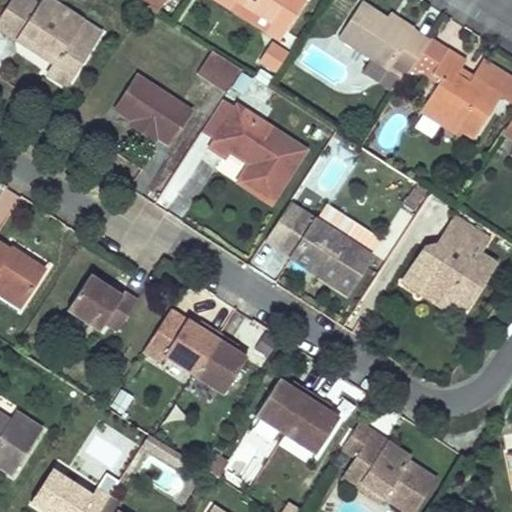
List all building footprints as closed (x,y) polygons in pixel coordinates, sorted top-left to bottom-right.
[(35,0),(8,0),(0,13),(0,24),(18,37),(23,30),(58,53),(53,60),(47,69),(68,83),(102,31),(55,0),(40,0),(39,2),(35,0)] [(137,0),(137,1),(143,5),(157,14),(165,0),(137,0)] [(262,33),(269,22),(235,0),(233,0),(226,10),(262,33)] [(284,0),(235,0),(269,22),(271,23),(280,7),(284,0)] [(278,44),(305,0),(304,0),(284,0),(280,7),(271,23),(269,22),(262,33),(278,44)] [(408,34),(361,4),(338,39),(372,61),(384,69),(387,66),(404,77),(427,42),(410,30),(408,34)] [(58,53),(23,30),(18,37),(53,60),(58,53)] [(0,32),(0,68),(17,44),(0,32)] [(276,71),(286,55),(273,46),(263,62),(276,71)] [(244,70),(214,50),(200,72),(230,91),(244,70)] [(464,63),(447,51),(432,75),(441,81),(420,112),(446,129),(449,125),(470,140),(498,96),(500,94),(472,76),(469,81),(458,74),(464,63)] [(404,77),(387,66),(384,69),(372,61),(365,73),(394,93),(404,77)] [(500,94),(498,96),(511,104),(511,82),(481,63),(472,76),(500,94)] [(255,80),(245,73),(237,86),(246,92),(255,80)] [(194,111),(137,75),(116,109),(134,120),(143,126),(139,132),(152,140),(155,135),(172,146),(194,111)] [(225,99),(204,132),(216,140),(238,107),(225,99)] [(216,140),(212,147),(227,157),(233,148),(252,161),(244,174),(278,196),(308,149),(239,104),(238,107),(216,140)] [(511,116),(501,134),(511,141),(511,154),(511,156),(511,157),(511,116)] [(143,126),(134,120),(130,126),(139,132),(143,126)] [(278,196),(244,174),(240,180),(274,202),(278,196)] [(430,190),(421,184),(407,205),(416,211),(430,190)] [(375,253),(305,208),(282,244),(295,252),(293,256),(350,292),(375,253)] [(427,243),(403,280),(421,292),(424,288),(434,286),(459,303),(467,307),(495,264),(477,253),(487,237),(455,217),(441,239),(448,244),(442,253),(435,248),(427,243)] [(0,282),(30,302),(51,269),(16,246),(14,249),(0,239),(0,282)] [(448,244),(441,239),(435,248),(442,253),(448,244)] [(126,298),(111,288),(93,276),(71,312),(103,333),(109,325),(122,333),(143,301),(130,293),(126,298)] [(0,282),(0,290),(26,308),(30,302),(0,282)] [(115,282),(111,288),(126,298),(130,293),(115,282)] [(424,288),(421,292),(442,305),(459,303),(434,286),(424,288)] [(205,330),(197,325),(187,318),(165,355),(224,393),(247,357),(237,351),(230,346),(234,341),(209,325),(205,330)] [(201,319),(197,325),(205,330),(209,325),(201,319)] [(234,341),(230,346),(237,351),(241,345),(234,341)] [(299,390),(292,386),(279,378),(256,414),(317,454),(341,417),(331,410),(323,405),(326,400),(302,385),(299,390)] [(295,380),(292,386),(299,390),(302,385),(295,380)] [(124,412),(132,394),(118,387),(110,405),(124,412)] [(326,400),(323,405),(331,410),(334,406),(326,400)] [(0,456),(0,457),(0,456),(0,464),(14,474),(42,429),(15,412),(9,420),(0,414),(0,456)] [(362,421),(345,446),(357,455),(343,476),(360,488),(364,481),(388,496),(411,511),(414,511),(436,478),(411,461),(387,446),(391,441),(375,430),(362,421)] [(391,441),(387,446),(411,461),(414,456),(391,441)] [(220,474),(226,455),(209,450),(203,469),(220,474)] [(91,497),(51,471),(32,500),(49,511),(99,511),(109,497),(96,489),(91,497)] [(364,481),(360,488),(383,503),(388,496),(364,481)] [(116,511),(121,505),(109,497),(99,511),(116,511)]
